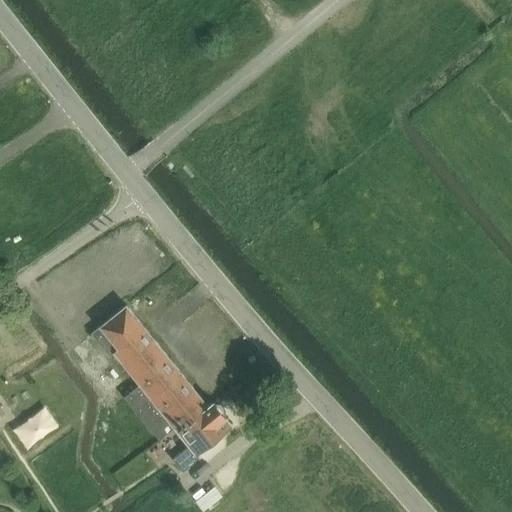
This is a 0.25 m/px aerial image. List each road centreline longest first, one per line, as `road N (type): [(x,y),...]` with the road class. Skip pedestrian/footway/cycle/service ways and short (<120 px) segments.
road 1 (unclassified): [(423,511),(145,193)]
road 2 (unclassified): [(145,193),(0,14)]
road 3 (unclassified): [(145,193),(0,290)]
